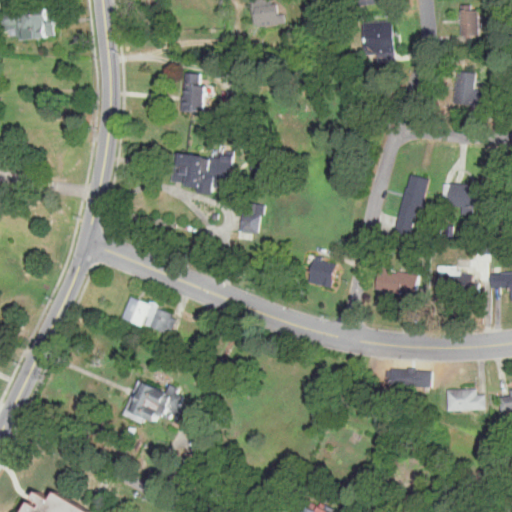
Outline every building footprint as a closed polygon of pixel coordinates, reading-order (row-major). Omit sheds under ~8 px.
[(252,0),(274,0),(275,2),(280,1),(282,13),(286,12),(288,20),(257,25),(252,0)] [(389,0),(358,0),(358,8),(389,8),(389,0)] [(464,2),(474,2),(474,7),(483,7),(483,33),(464,33),(464,2)] [(5,14),(55,8),(58,35),(51,36),(52,38),(20,42),(18,28),(7,29),(5,14)] [(365,19),(397,18),(398,61),(367,62),(365,19)] [(461,69),(480,71),(478,87),(487,88),(485,104),(457,100),(461,69)] [(189,70),(204,72),(203,82),(212,82),(209,110),(185,108),(189,70)] [(182,141),(178,171),(192,173),(192,176),(218,180),(219,174),(232,176),(234,166),(238,167),(243,138),(229,136),(227,148),(182,141)] [(267,170),(270,146),(257,144),(255,168),(267,170)] [(400,229),(413,170),(436,176),(428,206),(421,205),(415,232),(400,229)] [(454,183),(493,185),(492,207),(477,206),(476,213),(465,212),(465,205),(453,204),(454,183)] [(244,228),(246,210),(249,211),(251,200),(260,201),(259,212),(264,212),(262,231),(244,228)] [(480,238),(495,239),(495,252),(480,252),(480,238)] [(336,286),(341,262),(325,259),(326,255),(319,254),(312,280),(336,286)] [(482,293),(482,281),(475,281),(475,275),(459,274),(459,264),(441,264),(440,292),(482,293)] [(384,265),(381,286),(421,292),(424,273),(402,269),(402,271),(396,270),(397,267),(384,265)] [(511,270),(495,272),(496,286),(511,285),(511,270)] [(123,317),(132,296),(148,301),(149,297),(160,301),(157,307),(174,314),(173,317),(179,319),(175,330),(168,327),(167,330),(147,323),(150,315),(146,313),(140,324),(123,317)] [(437,369),(420,368),(421,366),(411,365),(411,367),(394,366),(393,384),(435,386),(437,369)] [(190,395),(183,391),(185,386),(175,381),(172,388),(145,375),(127,413),(146,422),(150,414),(159,419),(164,410),(173,414),(177,405),(183,408),(190,395)] [(451,388),(481,387),(481,394),(489,393),(490,407),(452,409),(451,388)] [(501,396),(503,412),(511,410),(511,387),(510,388),(511,395),(501,396)] [(194,488),(203,467),(187,461),(179,481),(194,488)] [(321,465),(329,471),(324,478),(316,472),(321,465)] [(39,474),(35,481),(44,485),(42,490),(31,484),(15,511),(107,511),(109,509),(94,500),(97,494),(58,473),(54,481),(39,474)] [(336,511),(324,505),(322,508),(314,503),(309,511),(336,511)]
